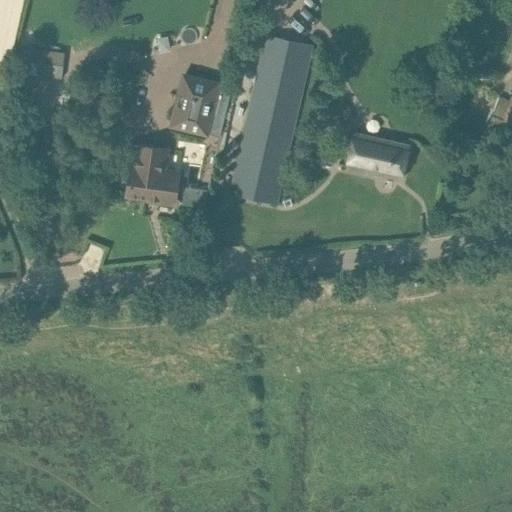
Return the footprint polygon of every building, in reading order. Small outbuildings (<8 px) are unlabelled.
[(231,191),(277,202),(313,46),(267,35),(231,191)] [(65,52),(33,48),(32,61),(40,62),(38,75),(62,77),(65,52)] [(217,84),(184,76),(172,124),(205,132),(217,84)] [(500,95),(488,127),(505,134),(510,121),(511,121),(511,95),(511,99),(500,95)] [(368,170),(402,178),(410,144),(354,131),(345,170),(369,175),(369,174),(367,174),(368,170)] [(167,149),(134,144),(127,193),(151,197),(151,194),(159,196),(158,200),(175,202),(179,173),(164,171),(167,149)]
